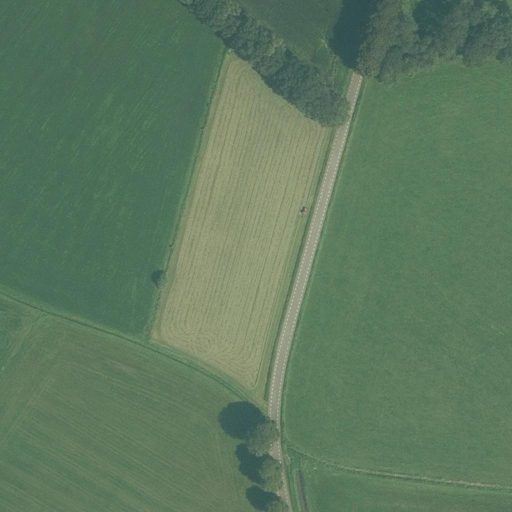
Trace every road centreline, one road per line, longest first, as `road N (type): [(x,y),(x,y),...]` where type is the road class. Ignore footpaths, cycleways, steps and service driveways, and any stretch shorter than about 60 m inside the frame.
road 1 (secondary): [(284,511),(270,425),(276,372),(351,115)]
road 2 (unclassified): [(351,115),(218,0)]
